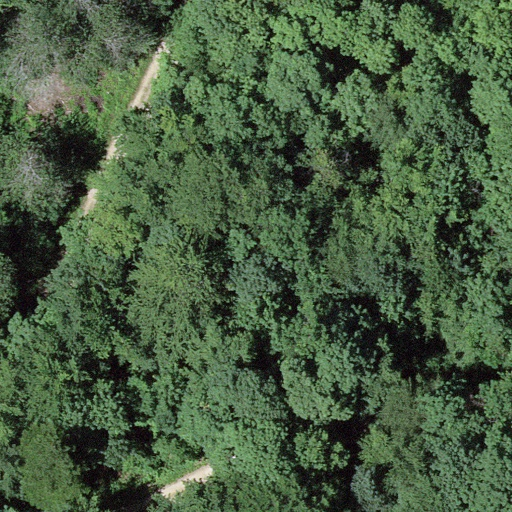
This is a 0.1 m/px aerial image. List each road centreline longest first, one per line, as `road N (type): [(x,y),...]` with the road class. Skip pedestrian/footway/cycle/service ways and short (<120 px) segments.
road 1 (track): [(0,418),(51,355),(203,0)]
road 2 (track): [(511,358),(457,362),(353,393),(110,511)]
